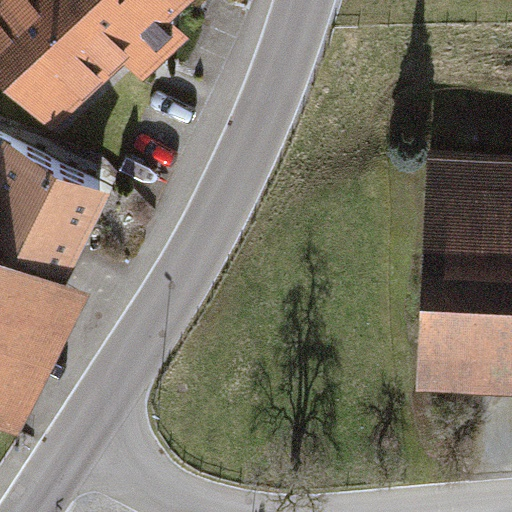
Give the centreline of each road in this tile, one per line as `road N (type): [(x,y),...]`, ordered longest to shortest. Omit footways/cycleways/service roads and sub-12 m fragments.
road 1 (residential): [(85,435),(233,192),(310,0)]
road 2 (residential): [(210,511),(85,435)]
